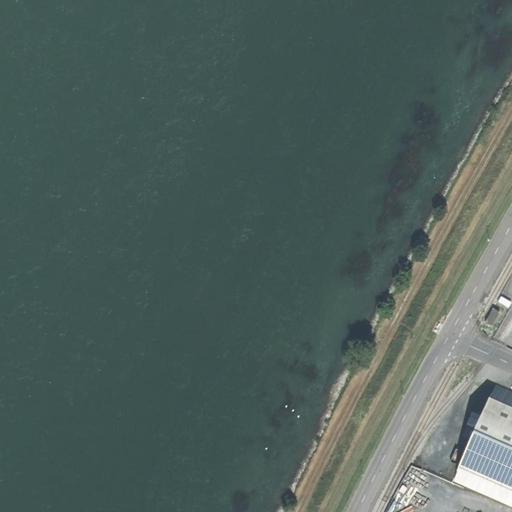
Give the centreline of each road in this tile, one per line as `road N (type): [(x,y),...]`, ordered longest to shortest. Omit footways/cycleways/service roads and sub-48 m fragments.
road 1 (unclassified): [(360,511),(448,338)]
road 2 (unclassified): [(448,338),(511,225)]
